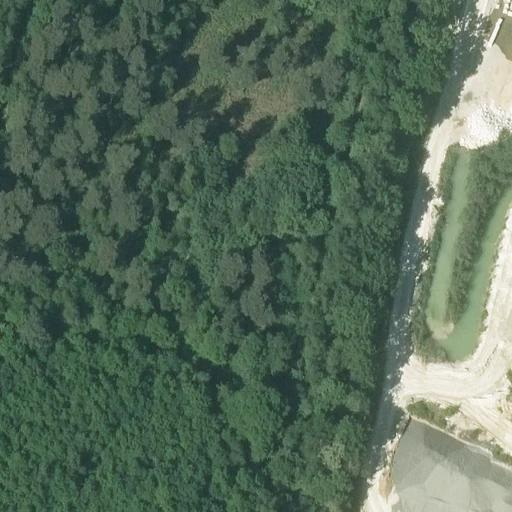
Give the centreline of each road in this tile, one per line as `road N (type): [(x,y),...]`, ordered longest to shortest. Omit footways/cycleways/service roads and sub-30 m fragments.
road 1 (track): [(383,0),(252,511)]
road 2 (track): [(0,165),(36,0)]
